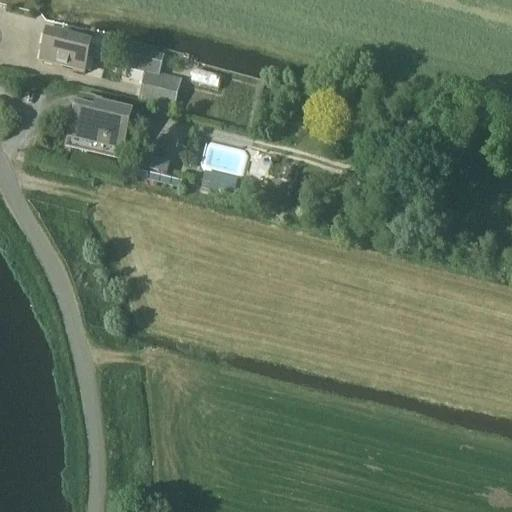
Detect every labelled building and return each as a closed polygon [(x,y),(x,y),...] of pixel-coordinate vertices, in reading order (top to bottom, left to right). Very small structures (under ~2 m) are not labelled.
[(41,63),(84,74),(91,46),(48,35),(41,63)] [(151,72),(144,104),(180,113),(187,81),(165,75),(169,55),(137,47),(132,67),(151,72)] [(123,152),(131,119),(116,115),(117,113),(82,104),(73,140),(123,152)] [(152,141),(183,146),(186,122),(155,118),(152,141)] [(168,172),(170,163),(150,160),(149,168),(168,172)] [(236,198),(239,176),(209,172),(206,195),(236,198)]
